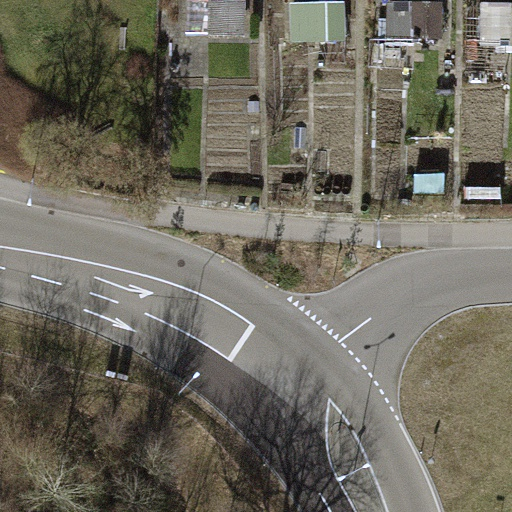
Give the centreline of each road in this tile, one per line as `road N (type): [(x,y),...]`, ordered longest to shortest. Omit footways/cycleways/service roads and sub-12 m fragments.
road 1 (secondary): [(0,247),(188,309),(288,368)]
road 2 (unclassified): [(288,368),(437,284),(511,274)]
road 3 (motorway): [(415,511),(366,412),(288,368)]
road 4 (motorway): [(288,368),(308,465),(331,511)]
